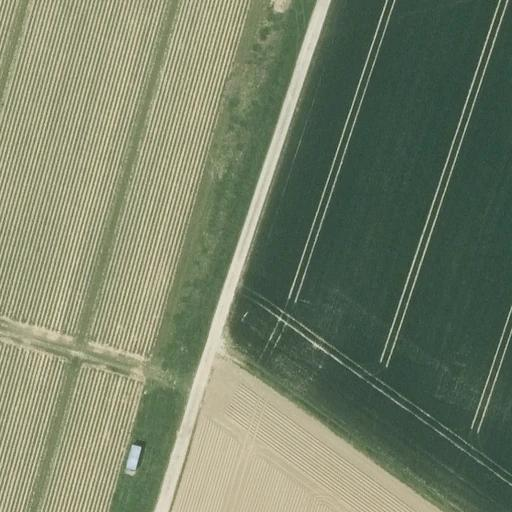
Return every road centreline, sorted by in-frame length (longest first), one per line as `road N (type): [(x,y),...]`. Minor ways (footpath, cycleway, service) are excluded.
road 1 (track): [(323,0),(162,511)]
road 2 (track): [(213,339),(450,511)]
road 3 (track): [(0,270),(215,332)]
